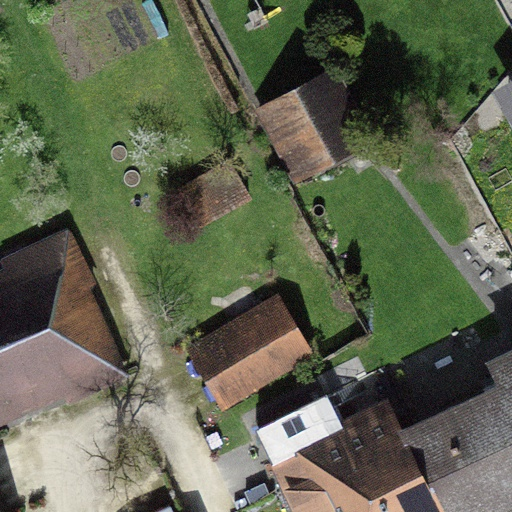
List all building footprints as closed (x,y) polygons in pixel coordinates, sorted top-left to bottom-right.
[(320,87),(261,118),(285,162),(302,152),(311,167),(352,145),(320,87)] [(232,165),(183,191),(201,224),(250,199),(232,165)] [(0,405),(114,352),(61,238),(8,263),(17,283),(0,290),(0,405)] [(204,353),(232,410),(315,369),(288,312),(204,353)] [(511,388),(423,432),(461,511),(483,511),(511,498),(511,388)] [(461,511),(423,432),(355,465),(326,406),(258,439),(293,511),(461,511)]
